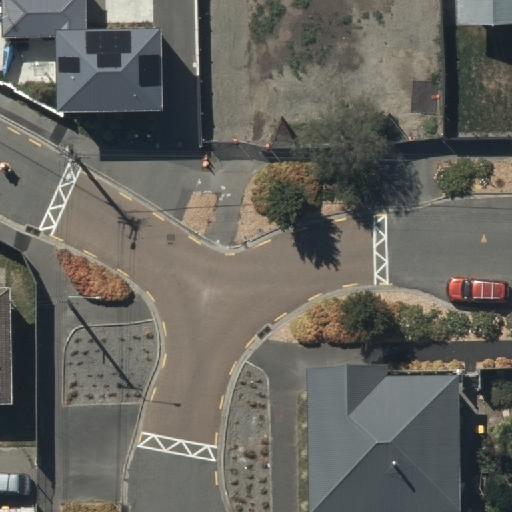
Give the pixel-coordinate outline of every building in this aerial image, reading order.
[(85,0),(4,0),(5,38),(57,37),(58,113),(164,112),(163,30),(86,30),(85,0)] [(257,0),(258,13),(329,13),(329,35),(399,35),(398,7),(427,7),(426,0),(257,0)] [(511,0),(457,0),(458,33),(511,32),(511,0)] [(0,301),(0,420),(11,420),(11,302),(0,301)] [(386,378),(307,379),(307,511),(456,511),(456,393),(386,393),(386,378)]
